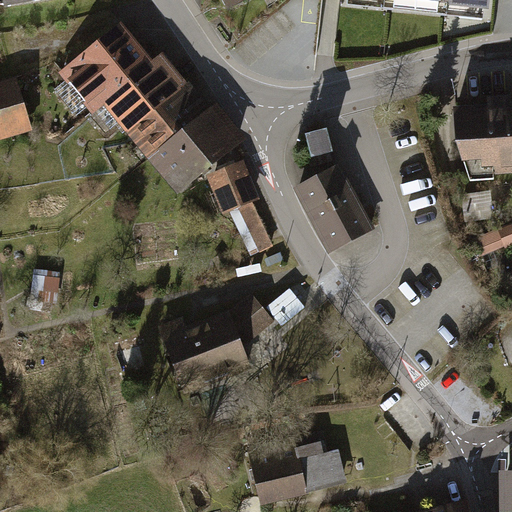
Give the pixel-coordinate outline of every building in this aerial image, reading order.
[(150,66),(118,27),(63,72),(92,108),(102,100),(150,159),(154,155),(178,185),(238,136),(214,108),(208,113),(161,56),(150,66)] [(14,74),(0,78),(0,135),(30,127),(14,74)] [(511,96),(487,98),(488,106),(457,108),(461,176),(511,173),(511,96)] [(331,153),(325,130),(307,135),(313,157),(331,153)] [(258,198),(243,163),(209,177),(224,211),(230,209),(251,254),(270,245),(250,202),(258,198)] [(339,168),(299,189),(330,248),(370,227),(339,168)] [(511,248),(511,223),(474,240),(483,261),(511,248)] [(61,300),(62,270),(38,270),(37,299),(61,300)] [(180,391),(249,364),(243,347),(270,328),(252,297),(231,313),(188,331),(183,320),(158,330),(180,391)] [(126,367),(149,357),(140,338),(118,348),(126,367)] [(306,483),(342,474),(337,453),(322,456),(319,444),(294,450),(291,441),(250,451),(262,502),(308,491),(306,483)]
